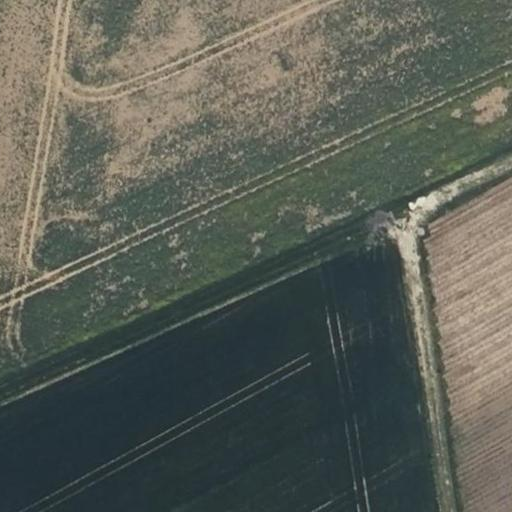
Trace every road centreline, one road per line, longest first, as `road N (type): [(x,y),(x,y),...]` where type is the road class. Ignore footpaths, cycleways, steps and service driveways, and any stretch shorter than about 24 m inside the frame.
road 1 (track): [(0,384),(395,204),(442,511)]
road 2 (track): [(395,204),(511,153)]
